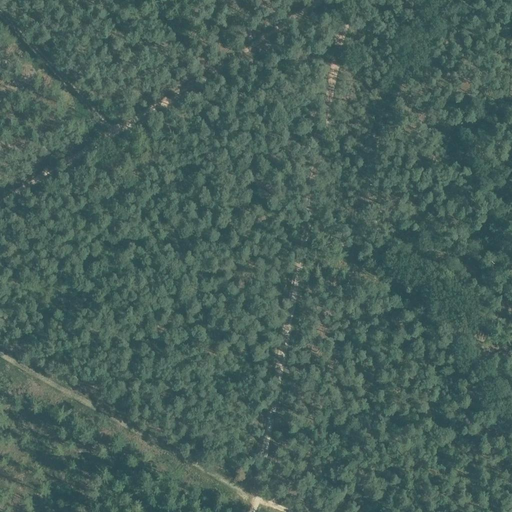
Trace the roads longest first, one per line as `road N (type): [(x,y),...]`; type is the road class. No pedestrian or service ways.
road 1 (track): [(349,0),(248,511)]
road 2 (track): [(0,201),(321,0)]
road 3 (track): [(0,352),(273,511)]
road 4 (track): [(306,230),(437,336),(511,448)]
road 5 (track): [(0,12),(112,133)]
